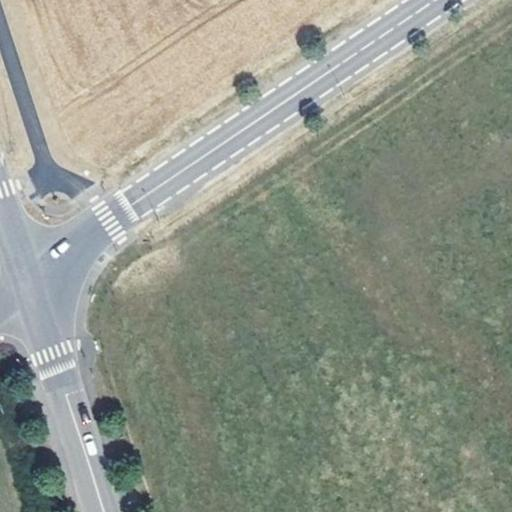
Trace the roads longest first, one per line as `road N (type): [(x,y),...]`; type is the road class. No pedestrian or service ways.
road 1 (tertiary): [(27,284),(437,0)]
road 2 (secondary): [(103,511),(27,284)]
